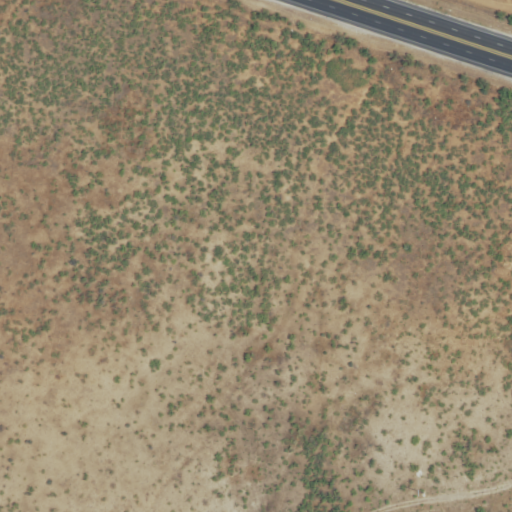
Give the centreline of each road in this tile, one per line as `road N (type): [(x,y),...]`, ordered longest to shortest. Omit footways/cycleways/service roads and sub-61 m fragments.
road 1 (track): [(511,87),(359,378),(247,511)]
road 2 (trunk): [(328,0),(511,60)]
